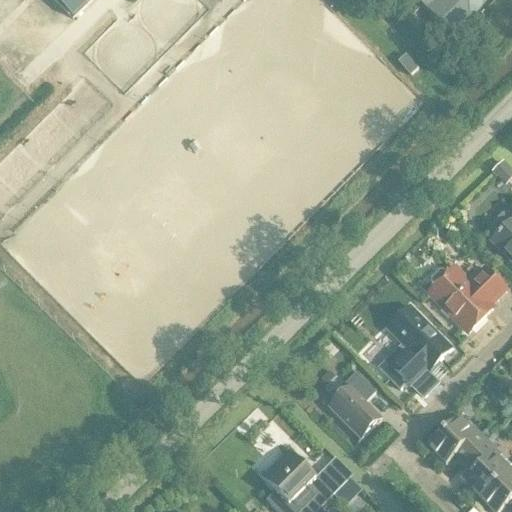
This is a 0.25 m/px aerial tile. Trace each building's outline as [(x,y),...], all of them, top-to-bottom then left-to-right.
[(51,0),(73,21),(95,0),(51,0)] [(496,0),(413,0),(455,41),(473,22),(474,23),(496,0)] [(511,172),(502,162),(489,174),(499,184),(502,187),(505,190),(509,187),(511,183),(511,172)] [(511,217),(510,219),(509,218),(502,217),(494,224),(495,232),(500,236),(498,238),(498,239),(492,246),(511,265),(511,217)] [(441,312),(450,320),(453,321),(469,336),(486,319),(483,316),(506,293),(483,271),(469,285),(456,271),(447,279),(443,275),(440,275),(431,283),(431,287),(435,290),(427,297),(441,312)] [(401,347),(377,371),(384,378),(401,394),(407,387),(410,390),(427,373),(429,376),(452,353),(410,310),(387,333),(401,347)] [(376,396),(357,376),(345,387),(349,391),(329,412),(361,444),(382,423),(365,407),(376,396)] [(463,468),(487,444),(477,435),(474,438),(457,421),(440,438),(436,435),(428,444),(431,447),(428,450),(446,468),(454,460),(463,468)] [(463,485),(480,502),(509,473),(508,472),(511,469),(496,454),(487,444),(463,468),(471,477),(463,485)] [(273,511),(304,511),(316,501),(306,491),(316,482),(289,455),(262,482),(279,499),(270,508),(273,511)] [(511,511),(511,476),(509,473),(480,502),(490,511),(503,511),(505,511),(506,511),(511,511)] [(347,507),(362,492),(352,482),(337,497),(347,507)] [(316,501),(304,511),(320,511),(324,509),(316,501)]
